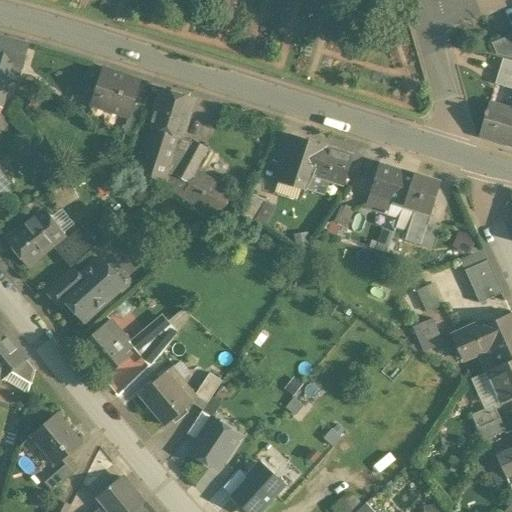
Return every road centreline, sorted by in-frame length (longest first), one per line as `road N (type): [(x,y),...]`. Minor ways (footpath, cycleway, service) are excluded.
road 1 (secondary): [(0,13),(466,155)]
road 2 (residential): [(0,295),(185,511)]
road 3 (residential): [(466,155),(427,23)]
